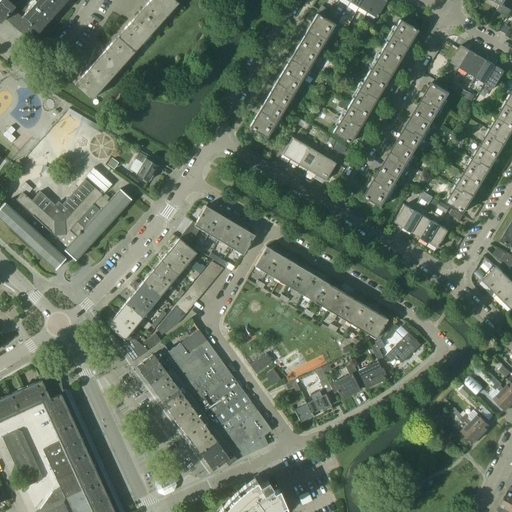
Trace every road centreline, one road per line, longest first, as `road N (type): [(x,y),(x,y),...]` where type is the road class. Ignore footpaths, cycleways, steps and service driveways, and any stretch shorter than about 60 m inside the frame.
road 1 (residential): [(293,445),(380,401),(448,347),(389,298),(266,229)]
road 2 (residential): [(293,445),(205,325),(266,229)]
road 3 (residential): [(334,206),(448,14)]
road 4 (unclassified): [(148,511),(61,324)]
road 5 (residential): [(61,324),(116,275),(190,179)]
road 6 (residential): [(213,138),(295,0)]
road 7 (residential): [(153,511),(293,445)]
road 8 (residential): [(455,282),(334,206)]
road 9 (residential): [(334,206),(213,138)]
road 10 (residential): [(91,0),(35,68),(0,44)]
